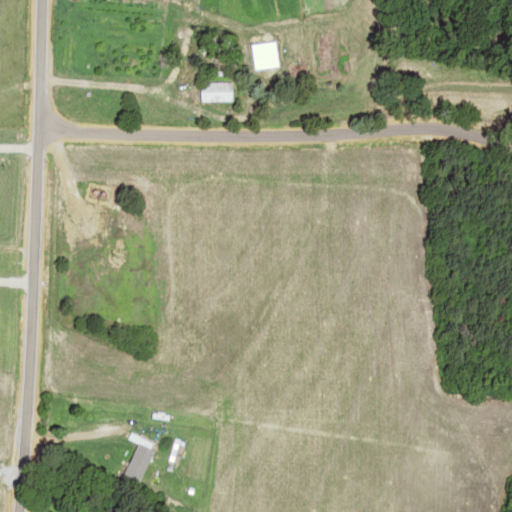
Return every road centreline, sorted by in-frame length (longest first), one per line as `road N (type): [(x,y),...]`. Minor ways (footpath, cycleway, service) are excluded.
road 1 (tertiary): [(16,511),(52,145),(53,0)]
road 2 (residential): [(511,160),(445,140),(52,145)]
